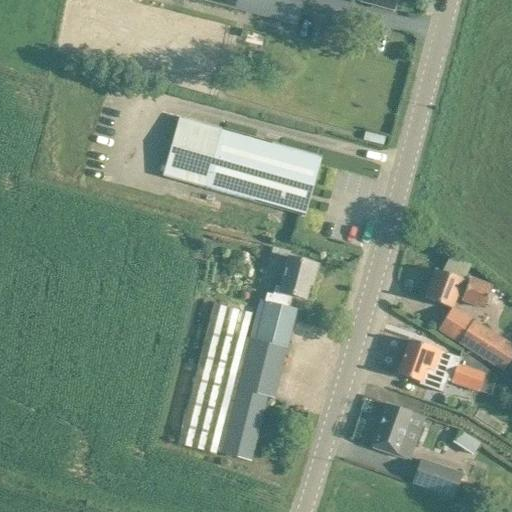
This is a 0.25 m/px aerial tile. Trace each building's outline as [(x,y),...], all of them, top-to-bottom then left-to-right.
[(202,0),(292,24),(298,0),(202,0)] [(350,0),(350,1),(393,12),(395,0),(350,0)] [(164,175),(204,186),(300,213),(316,158),(220,131),(179,119),(164,175)] [(364,133),(362,141),(382,146),(384,138),(364,133)] [(231,213),(244,218),(247,209),(234,205),(231,213)] [(262,300),(252,340),(245,338),(251,314),(213,304),(178,445),(216,454),(216,453),(250,461),(266,398),(273,399),(296,310),(289,308),(292,296),(305,299),(310,280),(314,280),(317,266),(298,261),(288,258),(290,252),(273,248),(271,254),(286,258),(278,287),(275,286),(271,303),(262,300)] [(424,299),(452,309),(456,297),(462,300),(461,301),(484,309),(485,305),(489,307),(493,296),(489,295),(492,287),(469,279),(468,282),(435,270),(424,299)] [(511,345),(471,320),(466,327),(448,315),(438,331),(456,343),(504,372),(511,358),(511,345)] [(410,341),(398,375),(416,382),(419,383),(418,386),(442,394),(447,382),(451,383),(457,363),(485,372),(485,371),(461,354),(459,358),(440,352),(429,348),(410,341)] [(478,392),(483,377),(485,372),(457,363),(451,383),(478,392)] [(372,448),(391,454),(410,461),(425,419),(387,405),(372,448)] [(440,445),(463,451),(467,437),(445,431),(440,445)] [(412,483),(454,498),(462,475),(421,460),(412,483)]
